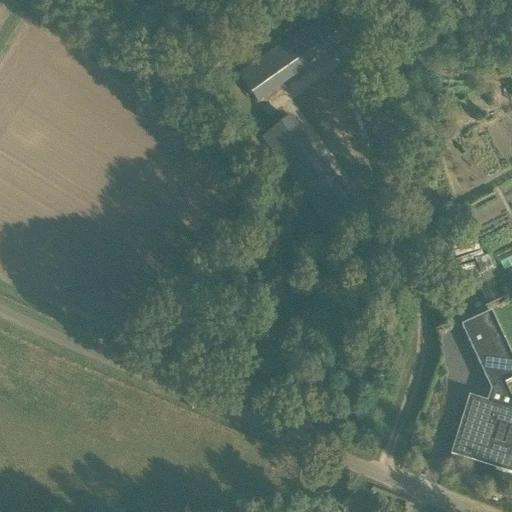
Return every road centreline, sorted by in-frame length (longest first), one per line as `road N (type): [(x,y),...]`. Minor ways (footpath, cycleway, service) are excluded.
road 1 (unclassified): [(382,474),(428,353),(390,60),(374,0)]
road 2 (unclassified): [(382,474),(0,311)]
